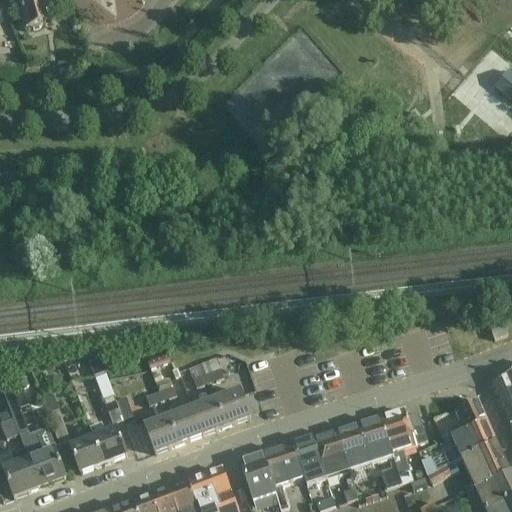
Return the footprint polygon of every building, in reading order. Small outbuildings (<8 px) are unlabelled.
[(17,0),(27,31),(52,24),(45,0),(17,0)] [(511,104),(511,76),(508,73),(494,90),(511,104)] [(168,357),(148,364),(151,373),(171,366),(168,357)] [(219,372),(205,378),(209,386),(222,381),(219,372)] [(511,376),(500,381),(510,402),(511,401),(511,376)] [(209,386),(205,378),(192,383),(195,392),(209,386)] [(73,396),(72,386),(61,387),(62,397),(73,396)] [(172,390),(158,395),(162,404),(175,399),(172,390)] [(239,392),(214,401),(225,430),(250,421),(239,392)] [(162,404),(158,395),(144,400),(148,410),(162,404)] [(20,400),(7,405),(19,439),(33,434),(27,418),(28,417),(22,400),(20,400)] [(125,400),(114,404),(121,423),(132,419),(125,400)] [(214,401),(191,410),(202,439),(225,430),(214,401)] [(452,428),(455,437),(487,423),(477,402),(455,412),(460,425),(452,428)] [(121,423),(114,404),(105,408),(112,427),(121,423)] [(9,414),(0,416),(0,424),(1,427),(0,427),(6,444),(19,439),(7,405),(6,405),(9,414)] [(191,410),(168,419),(178,447),(202,439),(191,410)] [(404,412),(380,420),(394,460),(402,487),(413,483),(403,453),(416,449),(404,412)] [(59,447),(70,444),(58,413),(48,417),(59,447)] [(178,447),(168,419),(143,428),(154,457),(178,447)] [(380,420),(358,427),(371,468),(380,465),(388,462),(394,460),(380,420)] [(487,423),(455,437),(452,439),(457,451),(445,456),(450,466),(461,460),(496,444),(487,423)] [(101,426),(89,431),(103,468),(126,459),(115,430),(104,435),(101,426)] [(358,427),(336,434),(349,475),(371,468),(358,427)] [(103,468),(89,431),(77,435),(80,444),(68,448),(79,477),(103,468)] [(336,434),(313,441),(327,482),(349,475),(336,434)] [(294,448),(305,482),(307,489),(327,482),(313,441),(294,448)] [(496,444),(461,460),(472,485),(464,489),(467,494),(511,475),(496,444)] [(38,448),(25,452),(39,491),(65,482),(54,451),(41,456),(38,448)] [(294,448),(263,458),(276,497),(280,511),(289,511),(282,490),(305,482),(294,448)] [(39,491),(25,452),(12,457),(15,465),(2,470),(13,501),(39,491)] [(276,497),(263,458),(240,465),(253,505),(276,497)] [(428,478),(438,473),(433,459),(422,463),(428,478)] [(380,475),(386,492),(402,487),(394,460),(388,462),(391,472),(380,475)] [(238,511),(222,471),(188,484),(195,507),(198,506),(199,511),(238,511)] [(511,476),(511,475),(467,494),(474,511),(489,511),(490,511),(511,501),(511,476)] [(188,484),(169,492),(176,511),(199,511),(198,506),(195,507),(188,484)] [(344,506),(358,502),(355,491),(340,495),(344,506)] [(176,511),(169,492),(152,498),(156,511),(176,511)] [(156,511),(152,498),(136,504),(138,511),(156,511)] [(318,511),(327,511),(336,509),(332,500),(316,505),(318,511)] [(511,511),(511,501),(490,511),(511,511)]
